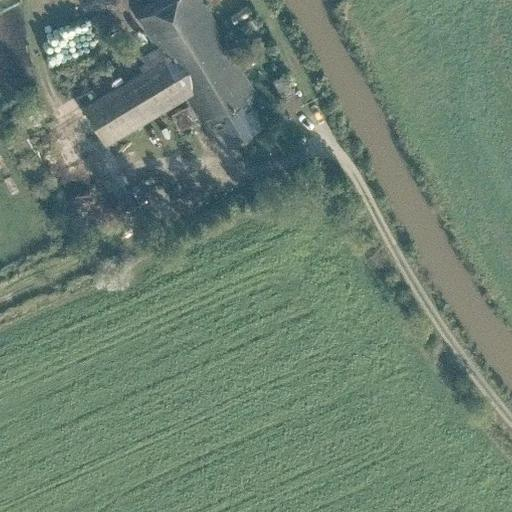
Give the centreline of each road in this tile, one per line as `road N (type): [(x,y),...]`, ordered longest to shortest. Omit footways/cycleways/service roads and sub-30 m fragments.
road 1 (unclassified): [(244,0),(447,344),(511,430)]
road 2 (track): [(0,300),(327,137)]
